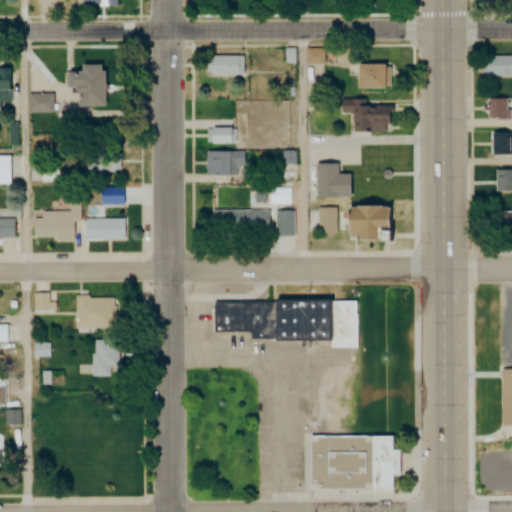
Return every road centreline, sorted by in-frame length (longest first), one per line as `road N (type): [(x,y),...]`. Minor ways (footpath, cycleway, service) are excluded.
road 1 (primary): [(443,0),(446,511)]
road 2 (residential): [(167,0),(168,511)]
road 3 (residential): [(447,268),(0,270)]
road 4 (residential): [(0,31),(443,29)]
